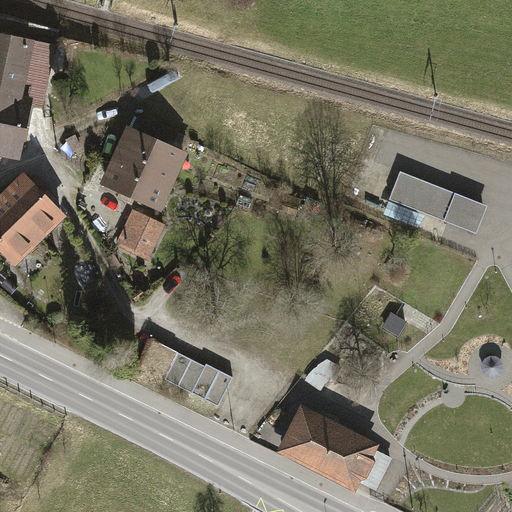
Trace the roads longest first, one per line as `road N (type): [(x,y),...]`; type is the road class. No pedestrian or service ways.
road 1 (primary): [(312,511),(0,356)]
road 2 (track): [(37,165),(56,136),(158,86)]
